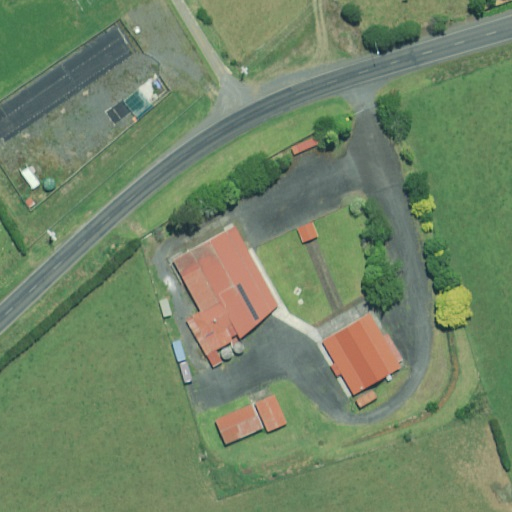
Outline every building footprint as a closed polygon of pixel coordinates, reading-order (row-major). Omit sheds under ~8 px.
[(268,302),(218,213),(160,245),(190,300),(174,309),(193,343),(230,331),(268,302)] [(318,237),(313,224),(297,230),(303,244),(318,237)] [(391,360),(358,303),(310,330),(343,387),(391,360)] [(263,387),(246,395),(258,421),(274,414),(263,387)] [(241,396),(203,413),(213,436),(252,420),(241,396)]
